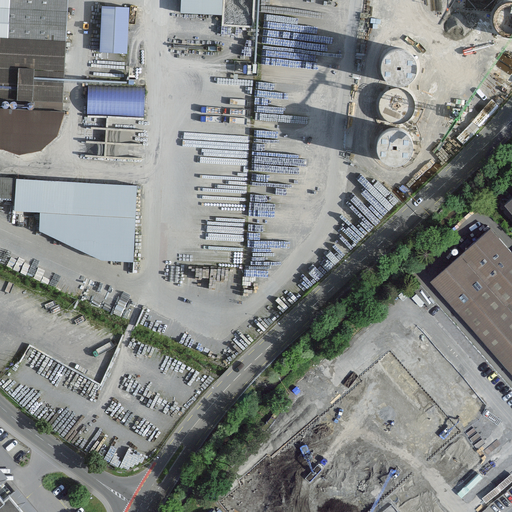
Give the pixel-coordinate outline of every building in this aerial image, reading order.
[(0,0),(0,149),(21,155),(41,151),(56,137),(62,113),(65,0),(0,0)] [(183,0),(183,12),(219,14),(219,0),(183,0)] [(130,12),(101,10),(99,54),(127,55),(130,12)] [(89,114),(143,116),(144,88),(90,86),(89,114)] [(131,258),(135,182),(17,175),(15,206),(37,207),(36,229),(95,256),(131,258)] [(511,237),(500,223),(441,273),(511,356),(511,237)] [(349,511),(451,423),(392,356),(224,503),(231,511),(349,511)] [(29,403),(52,423),(72,400),(49,381),(29,403)] [(0,502),(0,511),(22,511),(8,495),(0,502)]
